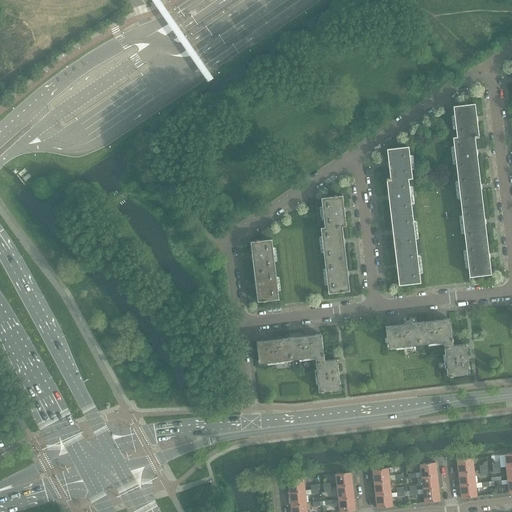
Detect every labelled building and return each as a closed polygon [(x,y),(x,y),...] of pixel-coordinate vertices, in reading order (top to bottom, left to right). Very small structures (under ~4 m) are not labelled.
[(475,104),(453,106),(457,137),(474,135),(475,138),(479,137),(477,123),(477,122),(476,122),(475,117),(476,117),(475,104)] [(475,155),(475,150),(476,150),(475,138),(474,135),(457,137),(453,138),(457,172),(478,170),(477,156),(477,155),(475,155)] [(387,149),(389,162),(388,162),(388,163),(390,162),(390,167),(389,167),(389,168),(390,178),(391,180),(408,178),(408,179),(412,178),(408,147),(387,149)] [(483,205),(481,190),(479,190),(479,185),(480,185),(480,184),(478,170),(457,172),(461,207),(483,205)] [(172,172),(163,178),(169,186),(172,184),(173,183),(175,182),(176,181),(177,180),(173,175),(172,172)] [(387,178),(388,195),(388,196),(390,195),(390,200),(389,200),(389,201),(391,215),(412,213),(408,179),(408,178),(391,180),(390,178),(389,178),(387,178)] [(334,196),(321,198),(325,227),(325,228),(342,226),(346,226),(344,213),(345,213),(343,213),(343,208),(344,208),(342,195),(337,196),(337,195),(334,196)] [(483,220),(485,219),(484,219),(483,205),(461,207),(465,242),(487,239),(485,225),(485,224),(484,224),(483,220)] [(394,235),(393,235),(393,236),(395,250),(416,247),(412,213),(391,215),(393,230),(392,230),(394,230),(394,235)] [(344,245),(344,244),(343,244),(342,240),(344,240),(344,239),(343,239),(342,226),(325,228),(325,227),(321,228),(325,261),(346,258),(344,245)] [(251,242),(252,254),(252,255),(251,255),(251,259),(253,259),(253,260),(254,272),(275,269),(272,239),(259,241),(259,240),(256,240),(256,241),(251,242)] [(487,254),(489,254),(489,253),(488,253),(487,239),(465,242),(470,277),(491,274),(489,259),(488,259),(487,254)] [(416,247),(395,250),(397,264),(396,264),(396,265),(398,265),(399,269),(397,270),(399,285),(420,282),(416,247)] [(350,291),(348,277),(348,276),(347,277),(346,272),(348,272),(347,271),(346,258),(325,261),(329,293),(341,292),(344,292),(344,291),(350,291)] [(266,301),(279,299),(275,269),(254,272),(256,284),(255,284),(254,284),(255,289),(256,289),(258,302),(263,301),(263,302),(266,301)] [(418,323),(420,344),(428,343),(429,343),(428,342),(436,341),(436,342),(444,341),(444,343),(444,346),(444,347),(453,346),(452,341),(453,340),(453,338),(452,338),(451,332),(450,321),(444,322),(444,320),(443,320),(436,321),(431,322),(431,321),(431,322),(424,322),(423,322),(423,324),(418,325),(418,323)] [(392,326),(391,326),(391,328),(386,329),(387,338),(387,343),(387,346),(388,346),(388,347),(388,348),(389,348),(396,347),(397,347),(396,346),(404,345),(404,346),(404,345),(412,344),(412,345),(420,344),(418,323),(417,323),(418,325),(412,326),(412,324),(411,324),(405,325),(404,325),(400,326),(399,325),(392,326)] [(307,358),(308,358),(308,357),(315,356),(315,357),(316,362),(324,361),(324,356),(324,353),(323,353),(321,336),(318,337),(316,337),(315,335),(308,336),(307,336),(303,337),(302,337),(295,338),(294,338),(295,338),(295,340),(290,340),(289,338),(291,359),(292,359),(299,358),(299,359),(300,358),(307,357),(307,358)] [(275,361),(276,361),(276,360),(283,360),(283,361),(284,360),(291,359),(291,360),(291,359),(289,338),(289,340),(284,341),(283,340),(283,339),(276,340),(275,340),(271,341),(271,340),(270,341),(263,341),(263,343),(257,344),(258,353),(259,358),(258,358),(258,361),(259,361),(259,363),(260,363),(267,362),(268,362),(275,361)] [(448,367),(447,367),(447,368),(448,375),(448,376),(450,376),(450,377),(453,376),(453,375),(458,375),(467,374),(466,368),(468,368),(468,367),(468,362),(468,361),(467,361),(467,357),(467,356),(466,351),(466,350),(464,350),(464,344),(453,346),(444,347),(445,347),(445,355),(446,355),(447,361),(446,361),(446,362),(447,362),(448,367)] [(338,372),(338,371),(338,366),(338,365),(336,365),(335,360),(324,361),(316,362),(316,363),(317,370),(317,371),(318,376),(317,376),(317,377),(318,377),(319,383),(318,383),(319,391),(320,391),(321,391),(321,392),(324,391),(329,390),(338,389),(338,383),(340,383),(340,382),(339,382),(339,377),(339,376),(338,376),(338,372)] [(471,458),(459,460),(459,459),(457,460),(458,473),(474,471),(472,458),(471,458)] [(422,464),(420,464),(422,477),(437,475),(436,462),(434,462),(434,463),(422,464)] [(372,469),(374,482),(389,481),(388,468),(386,468),(374,469),(372,469)] [(458,473),(460,485),(475,484),(474,471),(458,473)] [(336,474),(337,487),(353,485),(351,472),(349,472),(337,474),(336,474)] [(422,477),(423,490),(439,488),(437,475),(422,477)] [(290,479),(288,479),(289,492),(305,490),(303,477),(302,478),(290,479)] [(389,481),(374,482),(375,495),(391,493),(389,481)] [(475,484),(460,485),(461,498),(463,498),(475,497),(477,496),(475,484)] [(337,487),(338,499),(354,498),(353,485),(337,487)] [(440,501),(439,488),(423,490),(425,503),(426,502),(438,501),(440,501)] [(289,492),(291,505),(306,503),(305,490),(289,492)] [(392,506),(391,493),(375,495),(377,508),(379,508),(391,506),(392,506)] [(341,511),(342,511),(354,511),(355,511),(354,498),(338,499),(339,511),(341,511)] [(307,511),(306,503),(291,505),(291,511),(307,511)]
